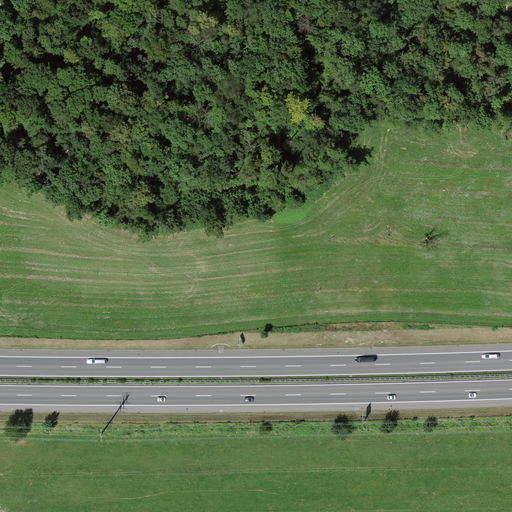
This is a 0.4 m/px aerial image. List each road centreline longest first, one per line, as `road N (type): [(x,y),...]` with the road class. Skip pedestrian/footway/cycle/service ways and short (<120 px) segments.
road 1 (motorway): [(0,396),(511,389)]
road 2 (motorway): [(511,360),(0,366)]
road 3 (track): [(0,44),(124,167),(166,185),(302,188)]
road 4 (track): [(388,0),(511,45)]
